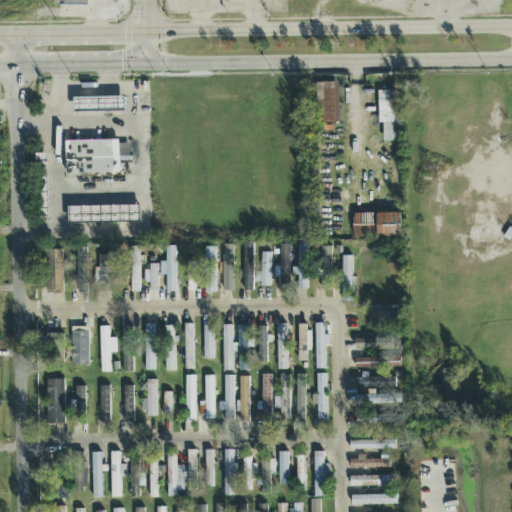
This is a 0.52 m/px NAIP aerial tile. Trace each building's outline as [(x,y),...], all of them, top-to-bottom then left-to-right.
[(318,83),(317,123),(339,124),(340,84),(318,83)] [(384,142),(395,142),(395,124),(400,124),(400,91),(379,92),(379,124),(383,124),(384,142)] [(74,113),(125,112),(125,97),(74,98),(74,113)] [(119,173),(119,161),(129,161),(129,144),(119,144),(119,140),(65,142),(66,175),(119,173)] [(47,154),(36,154),(37,209),(48,209),(47,154)] [(69,207),(69,224),(141,222),(140,205),(69,207)] [(402,213),(353,214),(354,239),(402,238),(402,213)] [(244,292),(254,292),(254,243),(244,243),(244,292)] [(298,269),(296,270),(297,290),(309,290),(308,245),(298,245),(298,269)] [(234,246),(224,246),(223,292),(233,292),(234,246)] [(290,246),(281,246),(280,268),(275,268),(275,277),(280,277),(280,291),(290,291),(290,246)] [(138,247),(129,248),(130,293),(140,292),(138,247)] [(176,293),(175,247),(166,247),(166,262),(161,263),(161,276),(166,276),(167,293),(176,293)] [(332,247),(321,247),(320,291),(331,291),(332,247)] [(87,249),(78,248),(76,293),(86,293),(87,249)] [(216,293),(216,248),(205,248),(205,260),(188,260),(188,291),(202,291),(202,294),(216,293)] [(62,250),(45,251),(46,293),(63,292),(62,250)] [(270,286),(271,254),(262,254),(261,273),(255,273),(255,286),(270,286)] [(98,256),(99,286),(117,286),(116,255),(98,256)] [(353,257),(343,257),(342,301),(352,302),(353,257)] [(158,292),(159,265),(150,265),(149,292),(158,292)] [(370,327),(397,327),(396,306),(369,306),(370,327)] [(154,325),(144,326),(146,371),(156,371),(154,325)] [(185,371),(194,371),(193,325),(185,325),(185,371)] [(287,371),(288,326),(278,325),(277,371),(287,371)] [(310,325),(299,325),(298,361),(306,362),(306,352),(309,352),(310,325)] [(326,370),(326,336),(325,336),(324,325),(315,325),(316,370),(326,370)] [(136,326),(122,327),(124,373),(133,372),(133,358),(137,358),(136,326)] [(214,360),(213,326),(204,327),(204,360),(214,360)] [(232,326),(223,326),(224,372),(233,372),(232,326)] [(249,371),(248,326),(238,326),(239,372),(249,371)] [(116,338),(110,338),(109,327),(100,327),(101,373),(111,372),(110,353),(117,353),(116,338)] [(258,363),(267,364),(268,328),(259,327),(258,363)] [(167,372),(175,372),(175,330),(165,330),(167,372)] [(88,332),(71,332),(72,366),(89,366),(88,332)] [(354,339),(355,349),(389,349),(389,339),(354,339)] [(398,358),(355,359),(356,369),(398,368),(398,358)] [(272,375),(262,375),(261,419),(272,419),(272,375)] [(289,420),(291,375),(281,375),(280,398),(274,398),(274,410),(279,410),(279,420),(289,420)] [(305,375),(296,375),(296,420),(306,420),(305,375)] [(326,375),(317,375),(317,396),(312,396),(312,407),(317,407),(318,420),(328,420),(326,375)] [(396,378),(369,378),(369,376),(356,376),(356,388),(396,388),(396,378)] [(195,377),(186,377),(187,422),(196,422),(195,377)] [(205,377),(205,403),(200,403),(200,416),(215,416),(215,377),(205,377)] [(234,422),(235,377),(225,377),(224,403),(219,403),(219,412),(225,412),(224,422),(234,422)] [(250,377),(239,377),(241,422),(250,422),(250,377)] [(65,424),(64,380),(47,380),(47,425),(65,424)] [(157,381),(148,381),(147,400),(144,400),(143,417),(156,417),(157,381)] [(110,387),(100,386),(100,423),(110,423),(110,387)] [(123,422),(133,422),(134,387),(124,386),(123,422)] [(70,400),(70,413),(86,413),(86,387),(75,387),(75,400),(70,400)] [(163,417),(172,417),(172,393),(164,393),(163,417)] [(356,396),(356,405),(388,405),(388,396),(356,396)] [(402,424),(402,414),(358,415),(359,426),(402,424)] [(350,451),(395,450),(395,441),(350,442),(350,451)] [(196,451),(186,451),(187,491),(197,491),(196,451)] [(212,451),(205,451),(206,488),(213,488),(212,451)] [(236,451),(225,451),(224,496),(235,497),(236,451)] [(111,498),(120,498),(120,476),(126,476),(126,465),(120,465),(120,452),(110,453),(111,498)] [(87,453),(72,453),(71,493),(86,493),(87,453)] [(93,498),(102,498),(101,453),(92,453),(93,498)] [(184,491),(184,465),(177,466),(177,453),(167,453),(168,498),(177,498),(177,492),(184,491)] [(288,453),(278,453),(279,487),(289,487),(288,453)] [(324,453),(314,453),(315,498),(325,498),(324,479),(330,479),(330,465),(324,465),(324,453)] [(157,458),(149,458),(150,499),(158,499),(157,458)] [(244,475),(254,475),(254,458),(243,458),(244,475)] [(389,469),(389,461),(365,460),(365,458),(351,458),(350,469),(389,469)] [(145,487),(145,459),(130,460),(131,498),(140,498),(140,488),(145,487)] [(276,475),(275,462),(261,462),(262,493),(270,493),(270,475),(276,475)] [(350,487),(392,486),(392,476),(350,477),(350,487)] [(397,505),(397,495),(351,496),(352,506),(397,505)]
